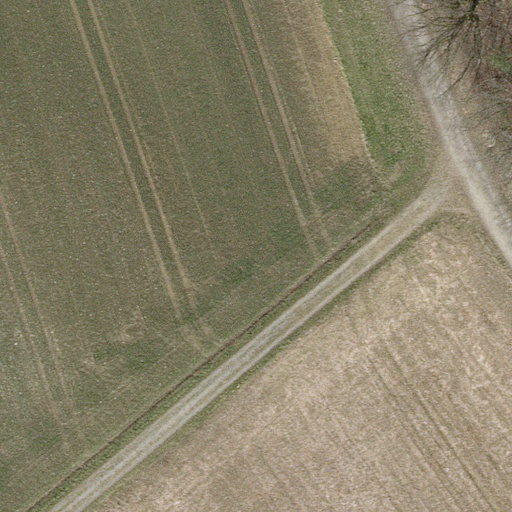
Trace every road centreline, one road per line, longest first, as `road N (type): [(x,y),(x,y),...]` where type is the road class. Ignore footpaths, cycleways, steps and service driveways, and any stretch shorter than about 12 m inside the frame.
road 1 (track): [(67,511),(470,172)]
road 2 (track): [(470,172),(409,0)]
